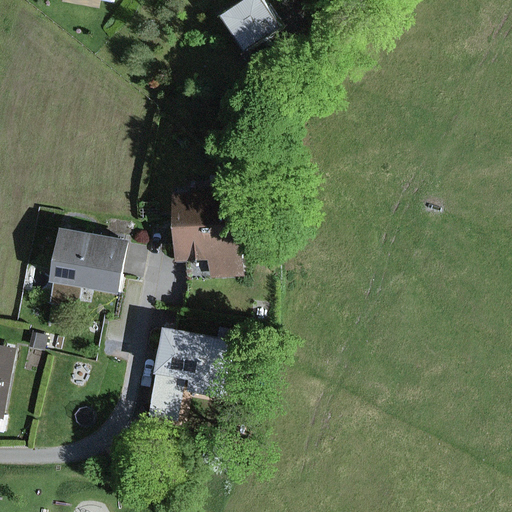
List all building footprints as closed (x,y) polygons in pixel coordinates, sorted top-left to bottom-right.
[(291,20),(276,0),(253,0),(230,17),(252,48),(291,20)] [(237,198),(177,204),(182,262),(243,256),(237,198)] [(136,236),(68,223),(58,276),(126,289),(136,236)] [(245,338),(172,324),(164,368),(199,374),(196,389),(234,396),(245,338)] [(16,354),(0,350),(0,433),(0,434),(16,354)]
